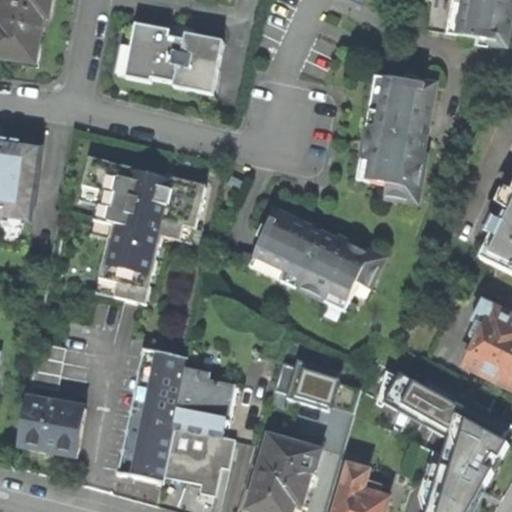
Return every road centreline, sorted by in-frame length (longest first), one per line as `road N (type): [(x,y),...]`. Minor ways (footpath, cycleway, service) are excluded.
road 1 (residential): [(73,110),(234,143),(260,141),(288,119)]
road 2 (unknown): [(260,141),(337,162),(347,101)]
